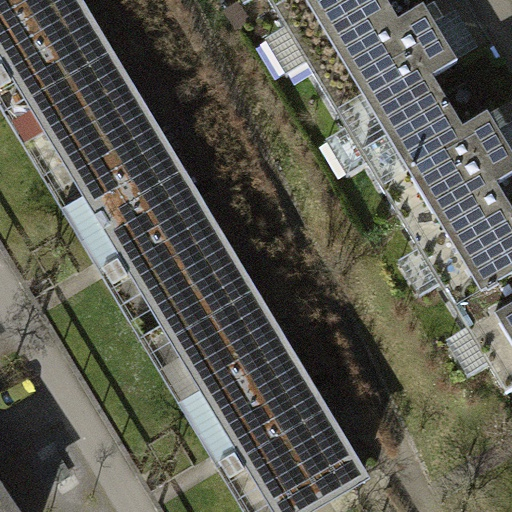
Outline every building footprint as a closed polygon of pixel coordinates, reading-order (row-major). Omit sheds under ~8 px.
[(0,0),(0,98),(31,152),(129,94),(73,0),(0,0)] [(266,0),(297,51),(380,1),(379,0),(266,0)] [(297,51),(368,169),(452,119),(380,1),(297,51)] [(31,152),(148,349),(246,292),(129,94),(31,152)] [(368,169),(439,287),(511,243),(511,219),(452,119),(368,169)] [(511,243),(439,287),(511,406),(511,404),(511,243)] [(148,349),(244,511),(324,511),(363,489),(246,292),(148,349)]
